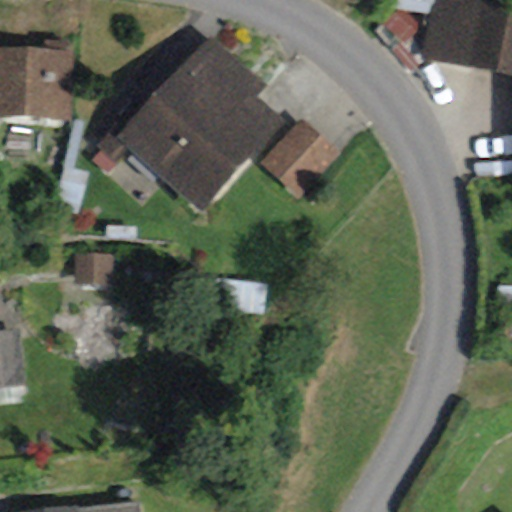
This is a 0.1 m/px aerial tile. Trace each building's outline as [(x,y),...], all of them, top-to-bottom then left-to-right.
[(511,10),(467,0),(439,0),(427,57),(511,76),(511,10)] [(212,36),(117,138),(202,216),(286,125),(258,100),(269,88),(212,36)] [(0,50),(0,116),(73,119),(75,53),(0,50)] [(304,119),(261,166),(300,201),(343,154),(304,119)] [(114,257),(77,257),(77,289),(114,289),(114,257)] [(0,393),(30,390),(22,330),(0,332),(0,393)]
